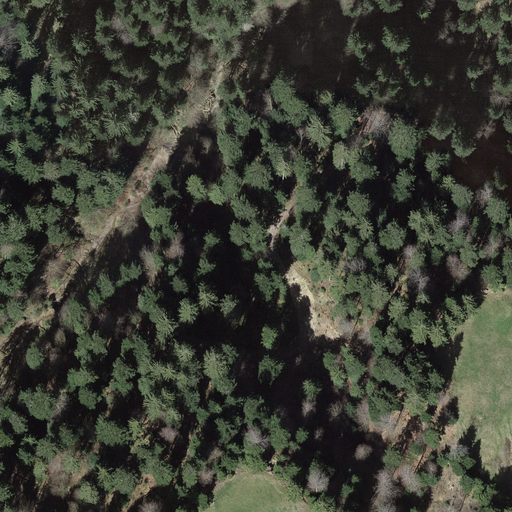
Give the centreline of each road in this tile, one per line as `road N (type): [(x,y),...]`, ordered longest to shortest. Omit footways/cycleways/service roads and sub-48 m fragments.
road 1 (track): [(113,492),(130,414),(180,343),(275,359),(304,346),(271,231),(364,131),(390,121),(511,156)]
road 2 (track): [(0,154),(40,142),(53,124),(55,0)]
